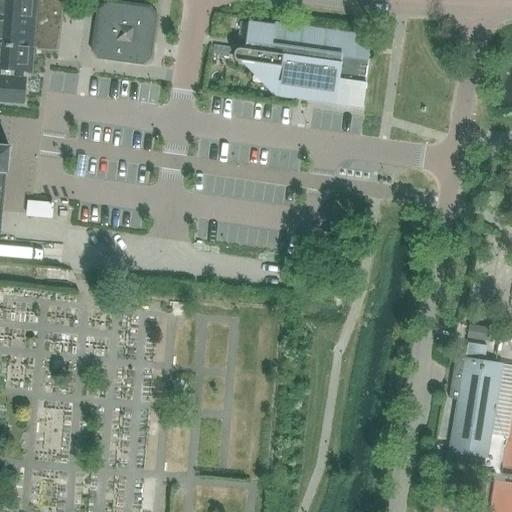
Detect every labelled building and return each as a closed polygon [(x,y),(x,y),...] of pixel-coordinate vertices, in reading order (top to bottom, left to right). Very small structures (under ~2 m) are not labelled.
[(57,51),(54,19),(62,20),(64,0),(0,0),(0,68),(1,68),(0,75),(0,102),(24,104),(25,85),(22,85),(23,78),(13,77),(14,69),(30,71),(31,49),(32,48),(36,48),(35,50),(57,51)] [(99,9),(97,20),(93,50),(100,59),(140,64),(150,57),(156,17),(149,9),(106,3),(99,9)] [(233,53),(233,55),(233,56),(233,58),(234,59),(236,60),(237,61),(274,66),(272,77),(277,77),(275,91),(326,99),(362,104),(368,59),(367,59),(370,40),(356,38),(247,22),(244,49),(239,48),(238,48),(236,49),(234,50),(233,52),(233,53)] [(0,219),(4,175),(7,176),(10,146),(0,145),(0,219)] [(29,193),(29,209),(55,210),(56,193),(29,193)] [(348,237),(323,233),(319,263),(344,266),(348,237)] [(484,360),(486,347),(467,344),(465,357),(484,360)] [(465,359),(465,360),(455,358),(449,398),(459,399),(451,450),(472,454),(487,456),(501,365),(465,359)]
